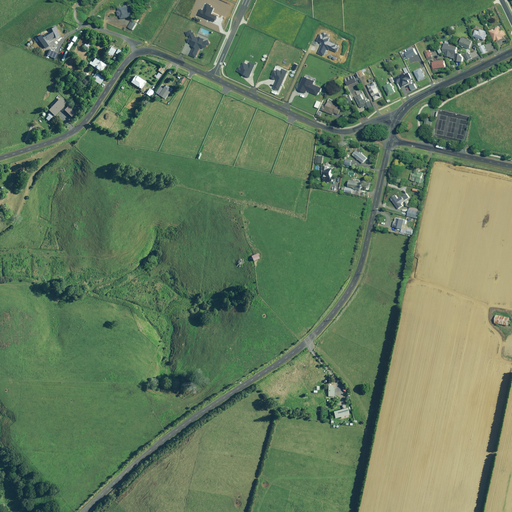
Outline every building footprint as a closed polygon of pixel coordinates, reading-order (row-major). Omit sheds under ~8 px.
[(134,10),(134,6),(122,8),(121,12),(121,15),(122,15),(123,19),(132,17),(131,10),(134,10)] [(502,30),(500,25),(490,30),(495,41),(497,40),(498,41),(503,38),(503,37),(507,35),(504,29),(502,30)] [(488,31),(481,29),(480,31),(476,30),(474,36),(477,37),(476,39),(480,40),(480,38),(485,40),(488,31)] [(473,41),(463,37),(460,45),(470,48),(473,41)] [(455,61),(463,62),(464,54),(456,54),(457,46),(452,45),(452,44),(445,43),(444,52),(447,52),(446,56),(451,57),(451,58),(455,58),(455,61)] [(487,52),(484,45),(478,48),(482,58),(484,57),(483,54),(487,52)] [(116,49),(111,46),(107,53),(111,56),(116,49)] [(417,54),(414,48),(406,53),(409,58),(417,54)] [(106,65),(96,58),(93,62),(91,61),(89,63),(102,72),(106,65)] [(446,67),(445,60),(433,62),(434,69),(446,67)] [(426,77),(422,68),(415,71),(420,80),(426,77)] [(105,78),(96,72),(92,79),(101,84),(105,78)] [(413,78),(410,72),(406,74),(406,73),(395,78),(398,84),(401,82),(403,87),(411,83),(409,80),(413,78)] [(357,78),(355,74),(346,79),(350,85),(360,79),(359,77),(357,78)] [(180,86),(187,77),(184,75),(178,85),(180,86)] [(146,82),(137,76),(136,78),(134,77),(131,82),(142,89),(146,82)] [(383,97),(375,81),(368,84),(374,96),(374,95),(376,100),(383,97)] [(166,86),(162,83),(156,92),(165,99),(172,89),(166,85),(166,86)] [(396,92),(391,83),(385,86),(390,95),(396,92)] [(365,99),(362,94),(356,97),(362,108),(367,106),(369,109),(374,107),(371,101),(369,97),(365,99)] [(67,102),(61,97),(49,110),(55,116),(65,106),(64,105),(67,102)] [(343,107),(329,101),(326,107),(324,106),(323,110),(334,115),(335,112),(340,114),(343,107)] [(368,158),(358,150),(354,155),(364,163),(368,158)] [(330,168),(330,166),(325,166),(324,181),(333,182),(334,168),(330,168)] [(421,182),(423,174),(416,172),(415,173),(412,173),(411,179),(414,180),(413,184),(416,185),(417,181),(421,182)] [(364,182),(351,179),(350,186),(356,187),(356,188),(362,190),(364,182)] [(410,197),(407,193),(399,198),(397,195),(392,198),(399,209),(404,205),(402,203),(410,197)] [(418,218),(420,211),(409,209),(408,215),(418,218)] [(405,220),(396,218),(395,221),(393,226),(403,229),(405,220)] [(511,317),(498,315),(497,323),(509,325),(511,317)] [(349,414),(347,408),(334,411),(335,418),(341,416),(341,417),(344,416),(349,414)]
